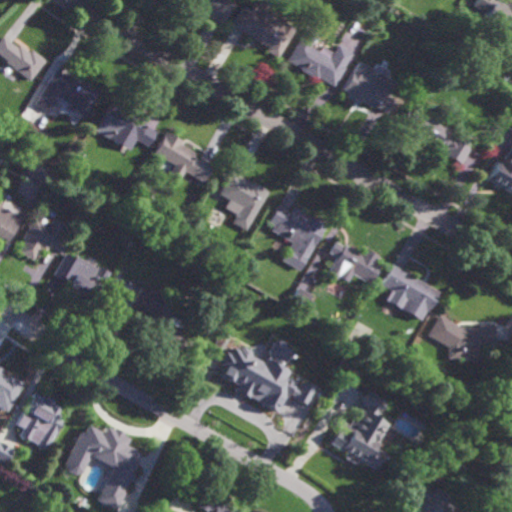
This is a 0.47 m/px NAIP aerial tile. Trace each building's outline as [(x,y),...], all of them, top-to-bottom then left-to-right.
[(219,26),(206,18),(207,16),(180,0),(223,0),(232,5),(219,26)] [(504,6),(507,0),(509,0),(511,1),(511,33),(511,35),(482,19),(485,13),(472,5),(474,0),(495,0),(494,1),(504,6)] [(277,29),(282,22),(293,29),(276,58),(263,51),(265,48),(248,38),(249,36),(246,34),(245,36),(229,26),(240,6),(277,29)] [(307,47),(316,52),(319,47),(329,53),(325,58),(327,59),(335,46),(349,54),(341,67),(342,68),(331,87),(316,78),(314,80),(298,71),(299,70),(284,61),(303,27),(314,34),(307,47)] [(0,37),(15,48),(18,45),(27,53),(29,50),(44,61),(28,81),(4,63),(5,61),(0,57),(0,37)] [(385,114),(372,107),(371,109),(359,102),(357,105),(344,98),(347,94),(340,90),(355,62),(392,83),(384,96),(392,101),(385,114)] [(77,84),(78,83),(97,94),(83,117),(71,110),(73,107),(52,94),(50,96),(55,99),(47,113),(34,105),(42,91),(46,93),(47,91),(43,88),(54,70),(77,84)] [(115,108),(116,106),(125,111),(128,107),(136,112),(134,116),(145,122),(142,126),(153,132),(145,147),(133,140),(127,151),(92,131),(108,104),(115,108)] [(438,130),(441,125),(453,132),(449,139),(467,149),(457,165),(417,141),(416,143),(407,138),(408,135),(394,127),(404,109),(438,130)] [(193,164),(195,161),(209,169),(201,183),(182,172),(176,182),(166,176),(172,166),(151,154),(163,133),(179,142),(177,145),(193,155),(189,161),(193,164)] [(511,190),(509,188),(507,191),(484,178),(494,162),(498,164),(509,145),(511,146),(511,190)] [(43,185),(19,172),(27,158),(51,170),(43,185)] [(246,184),(248,180),(266,190),(244,229),(229,221),(233,214),(221,207),(226,198),(216,192),(226,173),(246,184)] [(0,195),(0,199),(1,200),(0,202),(0,217),(15,226),(6,241),(0,237),(0,193),(1,194),(0,195)] [(288,212),(292,205),(301,210),(300,211),(324,225),(297,269),(280,259),(290,242),(268,229),(271,223),(265,220),(275,204),(288,212)] [(67,226),(62,234),(68,238),(59,252),(47,245),(44,251),(38,248),(31,259),(17,250),(23,239),(20,237),(32,217),(47,225),(52,217),(67,226)] [(341,244),(342,242),(358,251),(361,246),(376,255),(373,261),(378,263),(367,283),(350,273),(345,280),(336,275),(334,278),(325,273),(334,256),(326,251),(333,239),(341,244)] [(72,258),(73,255),(94,267),(95,265),(107,272),(99,287),(94,284),(83,302),(63,291),(66,286),(64,284),(66,281),(52,273),(64,253),(72,258)] [(424,310),(423,310),(418,319),(398,307),(403,298),(379,284),(391,263),(436,291),(424,310)] [(301,308),(288,300),(296,286),(309,294),(301,308)] [(171,304),(166,313),(181,322),(178,327),(193,337),(186,348),(185,347),(178,358),(158,346),(160,343),(140,331),(150,314),(130,302),(133,296),(136,298),(143,287),(171,304)] [(459,327),(477,327),(477,324),(494,324),(494,344),(478,344),(478,360),(465,360),(465,362),(459,362),(459,358),(445,358),(445,346),(425,335),(437,314),(459,327)] [(272,340),(265,352),(282,362),(289,350),(272,340)] [(262,356),(260,360),(250,354),(252,351),(239,345),(237,349),(230,345),(226,352),(223,351),(215,366),(220,369),(217,375),(235,385),(232,391),(274,414),(284,395),(303,405),(312,388),(298,381),(294,388),(292,387),(295,380),(285,375),(288,370),(262,356)] [(0,375),(3,377),(5,375),(20,384),(7,405),(3,411),(0,409),(0,375)] [(40,397),(42,394),(54,400),(52,403),(60,408),(55,417),(60,420),(44,450),(17,435),(21,428),(15,424),(32,392),(40,397)] [(384,427),(383,427),(375,440),(376,441),(368,454),(378,460),(373,469),(356,459),(353,463),(343,457),(346,453),(329,443),(341,421),(348,425),(367,392),(384,402),(375,417),(386,423),(384,427)] [(99,432),(103,425),(109,428),(111,425),(121,431),(119,434),(126,438),(123,444),(137,452),(133,460),(136,462),(129,474),(132,475),(128,482),(125,481),(120,491),(122,492),(113,510),(93,499),(110,468),(87,456),(78,472),(71,475),(63,471),(61,463),(78,431),(80,433),(85,424),(99,432)] [(2,465),(0,464),(0,442),(11,449),(2,465)] [(216,503),(216,502),(225,507),(224,508),(230,511),(237,511),(238,511),(239,511),(210,511),(211,511),(206,508),(204,511),(194,506),(203,489),(213,495),(210,500),(216,503)] [(413,511),(424,499),(439,511),(413,511)]
